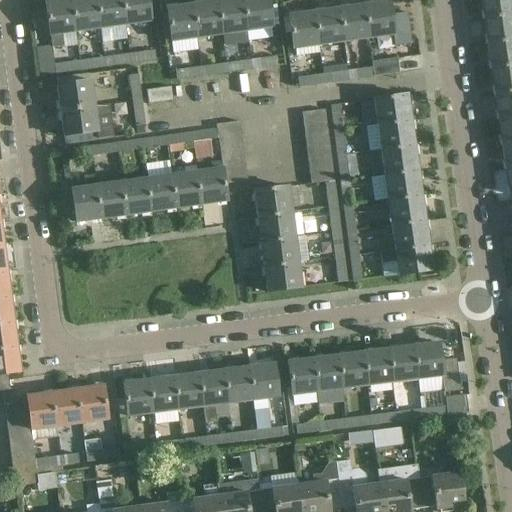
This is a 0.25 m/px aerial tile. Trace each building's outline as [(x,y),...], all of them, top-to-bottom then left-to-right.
[(50,35),(52,49),(63,47),(61,33),(74,31),(70,0),(59,0),(44,2),(48,35),(50,35)] [(95,0),(70,0),(74,31),(99,28),(95,0)] [(121,0),(95,0),(99,28),(125,25),(121,0)] [(147,0),(121,0),(125,25),(151,21),(147,0)] [(241,0),(233,0),(216,2),(221,35),(246,31),(241,0)] [(267,0),(241,0),(246,31),(247,41),(271,38),(270,28),(272,28),(267,0)] [(511,0),(484,0),(487,21),(511,17),(511,0)] [(216,2),(191,6),(196,38),(221,35),(216,2)] [(392,36),(394,47),(410,45),(406,13),(391,15),(389,2),(363,5),(368,39),(392,36)] [(363,5),(338,8),(343,42),(368,39),(363,5)] [(170,42),(196,38),(191,6),(165,10),(170,42)] [(338,8),(313,12),(318,46),(343,42),(338,8)] [(292,49),(318,46),(313,12),(288,15),(292,49)] [(511,17),(487,21),(490,45),(511,42),(511,17)] [(511,42),(490,45),(494,70),(511,67),(511,42)] [(36,48),(40,77),(55,74),(52,49),(51,46),(36,48)] [(137,53),(138,63),(156,60),(154,51),(137,53)] [(129,64),(128,54),(111,57),(113,66),(129,64)] [(260,69),(278,66),(276,57),(258,59),(260,69)] [(103,58),(87,60),(88,70),(104,67),(103,58)] [(371,62),(372,68),(373,77),(399,73),(397,58),(371,62)] [(250,60),(233,63),(235,72),(251,70),(250,60)] [(78,61),(61,64),(63,73),(80,71),(78,61)] [(210,76),(226,74),(225,64),(208,66),(210,76)] [(200,67),(183,70),(185,80),(201,77),(200,67)] [(511,67),(494,70),(497,95),(511,92),(511,67)] [(357,80),(373,77),(372,68),(355,70),(357,80)] [(322,75),(323,84),(348,81),(347,71),(322,75)] [(55,85),(59,111),(93,106),(89,81),(88,74),(55,79),(56,85),(55,85)] [(128,76),(130,94),(140,93),(137,75),(128,76)] [(323,84),(322,75),(305,77),(306,87),(323,84)] [(173,101),(171,87),(146,90),(148,105),(173,101)] [(511,92),(497,95),(501,120),(511,118),(511,92)] [(406,95),(373,100),(377,126),(410,121),(406,95)] [(144,126),(141,104),(132,105),(135,127),(144,126)] [(63,136),(64,145),(113,138),(108,105),(93,107),(93,106),(59,111),(63,136)] [(325,110),(301,113),(303,125),(326,122),(325,110)] [(330,114),(333,131),(343,130),(340,113),(330,114)] [(511,118),(501,120),(504,145),(511,143),(511,118)] [(410,121),(377,126),(378,135),(380,150),(414,146),(410,121)] [(218,138),(241,136),(239,122),(217,125),(217,129),(218,138)] [(328,132),(326,122),(303,125),(304,136),(328,132)] [(218,138),(217,129),(190,133),(192,143),(195,160),(212,158),(210,141),(218,139),(218,138)] [(306,149),(329,146),(328,132),(304,136),(306,149)] [(190,133),(165,136),(167,147),(192,143),(190,133)] [(165,136),(140,140),(142,150),(167,147),(165,136)] [(242,148),(241,136),(218,138),(218,139),(220,151),(242,148)] [(344,138),(334,140),(336,156),(346,154),(344,138)] [(140,140),(115,143),(117,154),(142,150),(140,140)] [(115,143),(91,147),(92,157),(117,154),(115,143)] [(331,157),(329,146),(306,149),(307,160),(331,157)] [(380,150),(384,175),(417,171),(414,146),(380,150)] [(67,161),(92,157),(91,147),(65,150),(67,161)] [(244,161),(242,148),(220,151),(221,164),(244,161)] [(307,160),(309,173),(333,170),(331,157),(307,160)] [(222,168),(223,174),(245,172),(244,161),(221,164),(222,168)] [(347,163),(337,164),(339,181),(349,179),(347,163)] [(222,168),(196,172),(201,205),(226,202),(223,174),(222,168)] [(333,170),(309,173),(311,185),(334,182),(333,170)] [(384,175),(387,200),(420,195),(417,171),(384,175)] [(196,172),(171,175),(176,209),(201,205),(196,172)] [(246,182),(245,172),(223,174),(224,184),(246,182)] [(171,175),(146,178),(151,212),(176,209),(171,175)] [(75,222),(101,219),(96,185),(95,176),(83,177),(85,187),(70,189),(75,222)] [(146,178),(121,182),(126,216),(151,212),(146,178)] [(121,182),(96,185),(101,219),(126,216),(121,182)] [(254,191),(257,217),(291,212),(288,187),(254,191)] [(350,188),(340,189),(342,206),(352,205),(350,188)] [(325,192),(327,208),(337,206),(335,191),(325,192)] [(387,200),(391,225),(424,220),(420,195),(387,200)] [(257,217),(260,242),(294,237),(291,212),(257,217)] [(343,214),(345,231),(355,230),(353,213),(343,214)] [(329,216),(331,233),(341,231),(338,215),(329,216)] [(391,225),(394,250),(427,245),(424,220),(391,225)] [(324,236),(327,259),(334,258),(344,256),(341,231),(331,233),(331,235),(324,236)] [(264,267),(298,262),(308,261),(305,236),(294,237),(260,242),(264,267)] [(348,256),(358,255),(356,238),(346,240),(348,256)] [(396,263),(398,275),(431,271),(427,245),(394,250),(394,251),(379,253),(381,265),(396,263)] [(298,263),(308,261),(298,262),(264,267),(267,292),(301,288),(298,263)] [(352,282),(362,281),(359,263),(349,265),(352,282)] [(345,265),(335,266),(337,283),(347,282),(345,265)] [(0,272),(0,297),(10,297),(6,271),(0,272)] [(0,297),(0,323),(13,322),(10,297),(0,297)] [(0,323),(0,349),(16,347),(13,322),(0,323)] [(441,376),(443,393),(459,391),(455,360),(440,362),(438,344),(412,347),(416,380),(441,376)] [(0,391),(10,391),(8,374),(20,373),(16,347),(0,349),(0,391)] [(412,347),(387,350),(391,383),(416,380),(412,347)] [(387,350),(362,353),(366,386),(391,383),(387,350)] [(362,353),(337,357),(341,389),(366,386),(362,353)] [(337,357),(312,360),(316,393),(341,389),(337,357)] [(291,396),(316,393),(312,360),(286,363),(291,396)] [(253,400),(254,412),(266,410),(265,399),(278,397),(274,365),(248,368),(252,400),(253,400)] [(248,368),(223,371),(227,404),(252,400),(248,368)] [(223,371),(198,375),(202,407),(204,425),(217,423),(215,405),(227,404),(223,371)] [(198,375),(173,378),(177,410),(202,407),(198,375)] [(173,378),(148,381),(152,413),(177,410),(173,378)] [(126,416),(152,413),(148,381),(122,384),(126,416)] [(102,387),(76,391),(81,424),(106,421),(102,387)] [(76,391),(51,394),(55,427),(81,424),(76,391)] [(29,425),(31,437),(31,442),(57,439),(55,427),(51,394),(25,397),(26,401),(27,414),(29,425)] [(419,410),(420,419),(467,413),(465,396),(444,399),(445,406),(419,410)] [(5,416),(27,414),(26,401),(3,404),(5,416)] [(419,410),(403,412),(404,421),(420,419),(419,410)] [(369,416),(371,426),(395,422),(394,413),(369,416)] [(29,425),(27,414),(5,416),(6,428),(29,425)] [(354,428),(371,426),(369,416),(353,418),(354,428)] [(329,431),(346,429),(344,419),(328,421),(329,431)] [(303,424),(304,435),(321,432),(320,422),(303,424)] [(31,437),(29,425),(6,428),(8,440),(31,437)] [(399,426),(371,430),(373,447),(401,443),(399,426)] [(256,431),(257,441),(282,437),(281,428),(256,431)] [(231,434),(232,444),(257,441),(256,431),(231,434)] [(215,436),(216,446),(232,444),(231,434),(215,436)] [(8,440),(9,452),(32,449),(31,442),(31,437),(8,440)] [(182,450),(207,447),(207,437),(181,440),(182,450)] [(181,440),(164,443),(165,452),(182,450),(181,440)] [(156,444),(130,447),(132,456),(157,453),(156,444)] [(32,449),(9,452),(11,464),(34,461),(34,460),(32,449)] [(118,449),(85,453),(86,463),(119,459),(118,449)] [(60,456),(62,467),(78,465),(76,454),(60,456)] [(34,460),(34,461),(35,473),(36,475),(53,473),(51,457),(34,460)] [(35,473),(34,461),(11,464),(12,475),(35,473)] [(382,511),(379,484),(366,486),(365,474),(356,470),(351,471),(349,461),(335,462),(342,510),(354,508),(355,511),(382,511)] [(329,511),(342,510),(335,462),(327,463),(320,475),(311,476),(312,482),(299,484),(303,511),(329,511)] [(377,470),(379,484),(382,511),(410,511),(423,509),(419,479),(417,464),(408,466),(377,470)] [(35,475),(36,475),(35,473),(12,475),(14,488),(37,485),(35,475)] [(438,510),(438,511),(447,511),(449,511),(448,509),(462,507),(457,473),(432,477),(419,479),(423,509),(436,507),(436,510),(438,510)] [(140,511),(139,506),(114,509),(111,481),(95,483),(98,505),(100,505),(100,511),(140,511)] [(256,481),(218,486),(219,495),(221,511),(263,511),(260,491),(258,491),(256,481)] [(221,511),(219,495),(218,495),(217,484),(202,486),(203,497),(193,498),(193,500),(180,502),(181,511),(221,511)] [(303,511),(299,484),(273,488),(273,489),(260,491),(263,511),(303,511)] [(181,511),(180,502),(166,504),(166,502),(139,506),(140,511),(181,511)]
